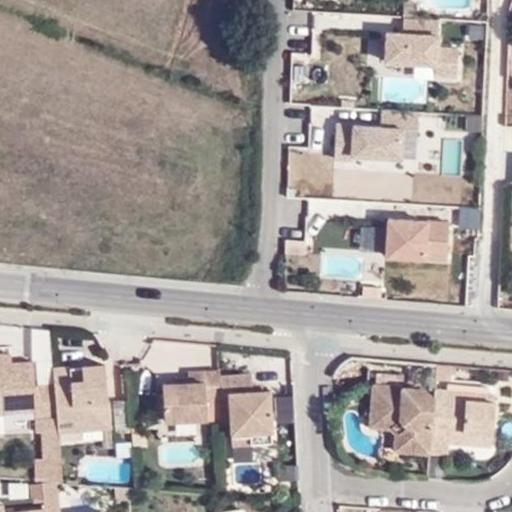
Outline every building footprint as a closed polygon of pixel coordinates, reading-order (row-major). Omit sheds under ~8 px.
[(402,33),(382,33),(382,76),(458,77),(459,43),(438,43),(438,20),(402,20),(402,33)] [(418,161),(414,110),(378,113),(378,116),(332,119),(332,125),(318,126),(319,148),(330,148),(332,167),(418,161)] [(445,136),(481,131),(479,114),(442,120),(445,136)] [(444,137),(444,173),(460,173),(460,137),(444,137)] [(448,264),(448,220),(382,221),(383,265),(448,264)] [(0,361),(9,361),(8,351),(0,351),(0,361)] [(182,363),(182,371),(168,372),(157,372),(160,411),(204,408),(202,387),(216,386),(216,393),(226,392),(229,424),(270,422),(265,378),(255,379),(243,379),(243,369),(242,364),(214,366),(214,357),(182,358),(182,363)] [(34,414),(54,414),(52,382),(30,382),(29,360),(9,361),(0,361),(0,402),(1,411),(33,410),(34,414)] [(182,363),(168,363),(168,372),(182,371),(182,363)] [(54,414),(57,433),(74,432),(107,431),(101,367),(80,369),(82,382),(70,382),(70,369),(50,370),(52,382),(54,414)] [(255,379),(253,368),(243,369),(243,379),(255,379)] [(80,369),(70,369),(70,382),(82,382),(80,369)] [(423,385),(374,381),(370,414),(396,416),(406,425),(404,445),(428,446),(428,436),(434,398),(423,385)] [(449,387),(434,386),(434,398),(428,436),(447,437),(448,429),(490,433),(493,399),(449,394),(449,387)] [(493,399),(494,392),(449,387),(449,394),(493,399)] [(406,425),(396,416),(370,414),(370,421),(388,423),(396,429),(395,444),(404,445),(406,425)] [(230,435),(271,432),(270,422),(229,424),(230,435)] [(447,437),(489,441),(490,433),(448,429),(447,437)] [(59,452),(76,451),(74,432),(57,433),(59,452)] [(60,481),(59,462),(34,463),(35,479),(43,480),(60,481)]
